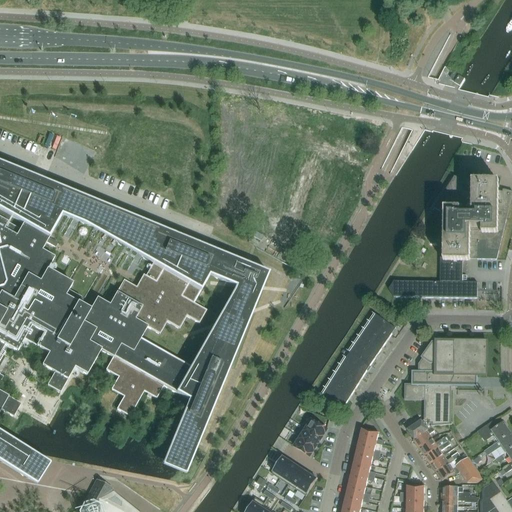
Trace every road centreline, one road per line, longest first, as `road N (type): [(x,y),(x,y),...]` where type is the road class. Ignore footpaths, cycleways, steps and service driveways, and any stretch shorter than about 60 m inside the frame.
road 1 (primary): [(0,57),(227,65),(511,133)]
road 2 (primary): [(511,117),(222,52),(0,36)]
road 3 (unclassified): [(182,511),(244,421),(369,201)]
road 4 (unclassified): [(371,393),(419,323),(511,321)]
